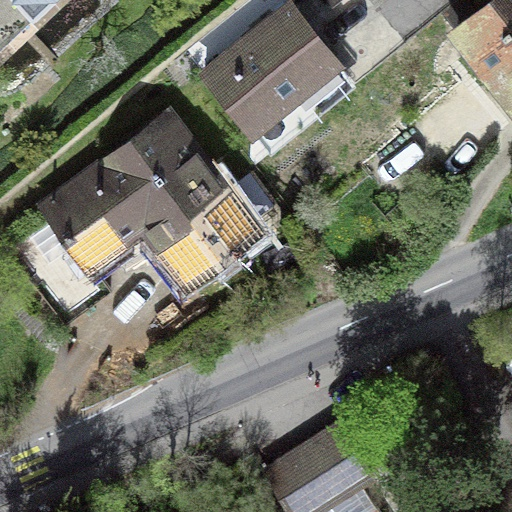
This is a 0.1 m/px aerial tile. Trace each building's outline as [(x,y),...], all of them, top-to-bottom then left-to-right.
[(0,0),(0,48),(51,0),(0,0)] [(511,0),(486,0),(454,24),(510,97),(511,95),(511,0)] [(290,3),(205,70),(249,127),(334,60),(290,3)] [(247,222),(163,112),(45,206),(49,212),(3,247),(63,326),(108,292),(85,262),(143,218),(184,271),(247,222)] [(339,422),(266,468),(293,511),(308,511),(371,472),(339,422)]
